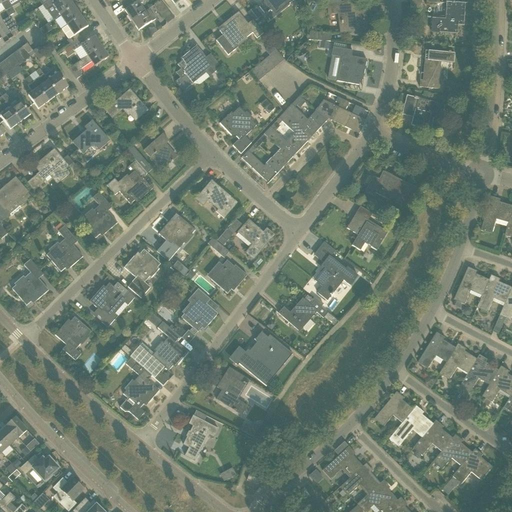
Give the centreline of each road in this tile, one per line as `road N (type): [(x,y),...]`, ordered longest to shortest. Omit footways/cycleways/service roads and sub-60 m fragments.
road 1 (residential): [(140,445),(301,232)]
road 2 (residential): [(22,341),(211,153)]
road 3 (residential): [(0,380),(131,511)]
road 4 (residential): [(480,175),(496,72),(495,0)]
road 5 (residential): [(0,162),(134,61)]
road 6 (residential): [(140,445),(22,341)]
road 7 (residential): [(511,452),(395,371)]
road 8 (residential): [(371,132),(392,67),(389,0)]
road 9 (residential): [(438,511),(349,425)]
road 10 (residential): [(301,232),(371,132)]
